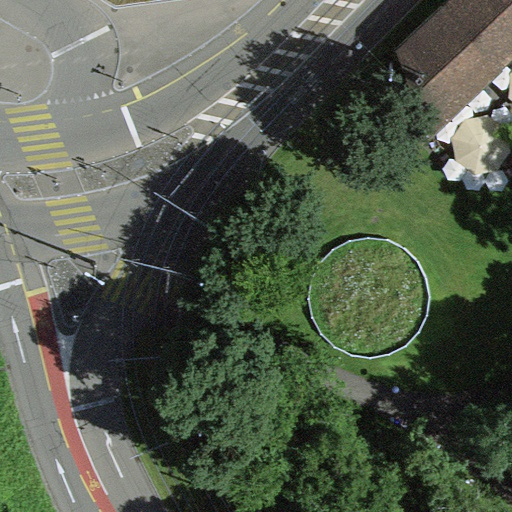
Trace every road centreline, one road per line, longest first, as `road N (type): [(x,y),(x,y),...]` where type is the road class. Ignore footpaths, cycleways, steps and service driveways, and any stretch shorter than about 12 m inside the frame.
road 1 (tertiary): [(67,449),(109,331),(187,196)]
road 2 (primary): [(67,449),(0,238)]
road 3 (tertiary): [(277,74),(217,99),(80,133)]
road 4 (tertiary): [(0,230),(77,226),(187,196)]
road 5 (unclassified): [(23,0),(61,23),(79,46),(80,133)]
road 6 (tertiary): [(187,196),(277,74)]
